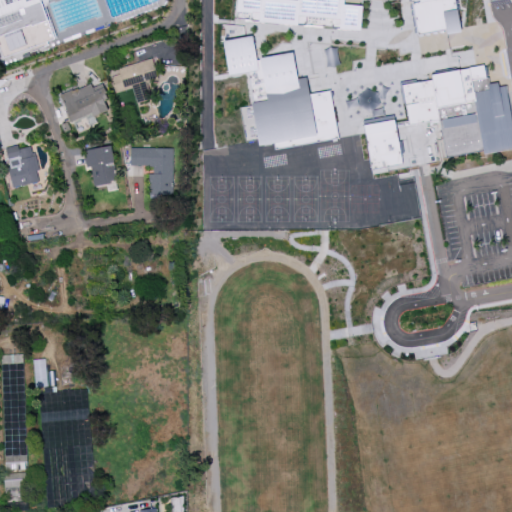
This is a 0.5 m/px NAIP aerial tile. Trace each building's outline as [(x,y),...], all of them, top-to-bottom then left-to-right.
[(0,0),(39,0),(47,19),(0,36),(0,0)] [(360,30),(362,6),(344,4),(344,0),(237,0),(236,21),(360,30)] [(459,32),(454,0),(412,0),(417,33),(446,29),(447,34),(459,32)] [(337,136),(330,91),(309,94),(306,78),(297,79),(293,53),(256,58),(253,36),(223,40),(229,75),(248,72),(259,147),(337,136)] [(109,76),(119,73),(117,68),(151,58),(158,78),(146,82),(151,98),(136,103),(132,88),(115,94),(109,76)] [(511,149),(511,120),(506,83),(487,86),(484,66),(431,74),(432,80),(402,84),(409,125),(440,120),(445,156),(482,151),(483,154),(511,149)] [(61,95),(91,82),(94,90),(104,86),(110,99),(104,101),(108,111),(94,117),(91,110),(71,119),(61,95)] [(364,124),(371,167),(401,162),(395,120),(364,124)] [(5,147),(17,144),(19,149),(30,146),(38,180),(14,186),(5,147)] [(83,150),(110,145),(117,182),(95,186),(91,166),(86,167),(83,150)] [(130,148),(174,147),(174,192),(149,192),(149,164),(130,164),(130,148)] [(4,473),(4,491),(26,490),(26,472),(4,473)]
